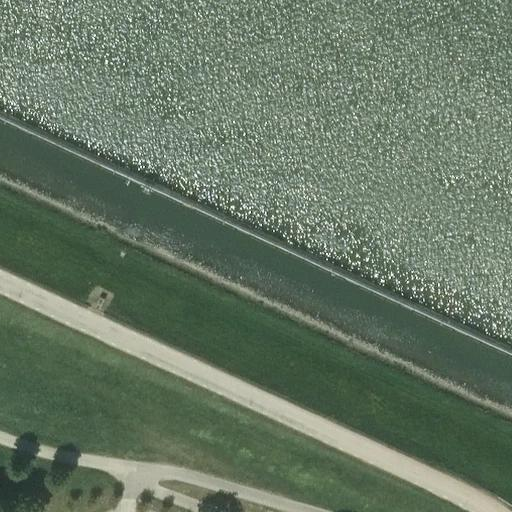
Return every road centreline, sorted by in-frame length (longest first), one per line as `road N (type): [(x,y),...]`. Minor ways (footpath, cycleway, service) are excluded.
road 1 (unclassified): [(485,511),(0,283)]
road 2 (unclassified): [(298,511),(0,437)]
